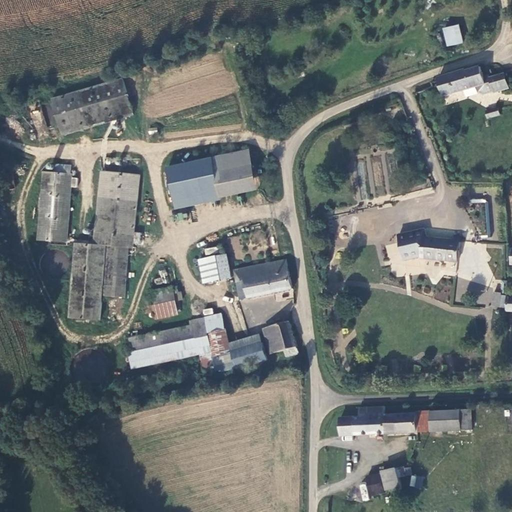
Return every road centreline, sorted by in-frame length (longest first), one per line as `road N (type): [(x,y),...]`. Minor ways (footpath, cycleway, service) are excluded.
road 1 (unclassified): [(316,398),(291,145),(307,127),(342,111),(511,45)]
road 2 (residential): [(316,398),(511,398)]
